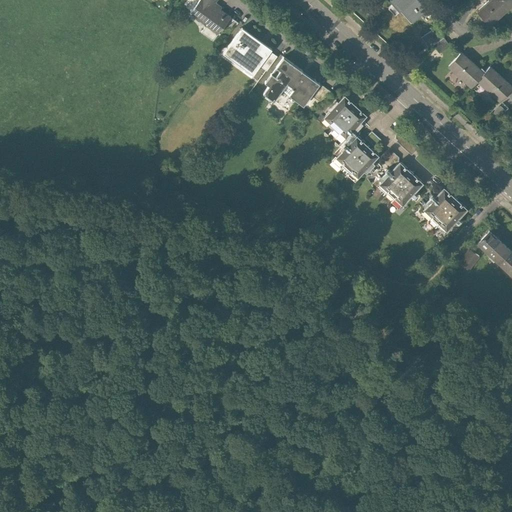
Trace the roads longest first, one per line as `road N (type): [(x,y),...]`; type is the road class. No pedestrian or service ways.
road 1 (track): [(45,263),(232,293),(298,270),(362,268),(403,287),(427,284),(464,243)]
road 2 (track): [(45,263),(98,327),(108,410),(165,511)]
road 3 (primary): [(511,190),(303,0)]
